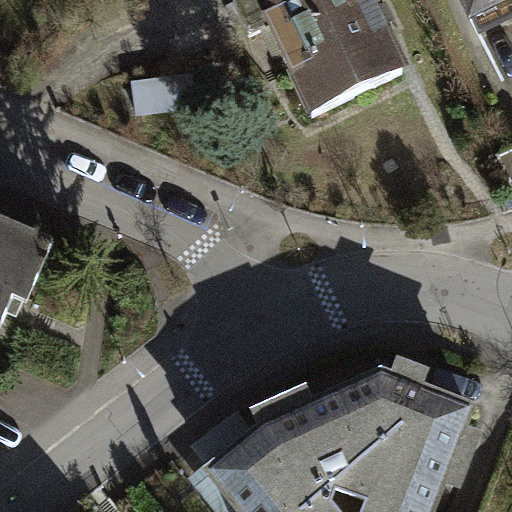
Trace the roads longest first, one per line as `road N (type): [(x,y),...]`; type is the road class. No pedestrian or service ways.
road 1 (residential): [(0,152),(191,246),(224,276),(249,324)]
road 2 (residential): [(19,511),(249,324)]
road 3 (residential): [(249,324),(380,283),(420,281),(511,311)]
